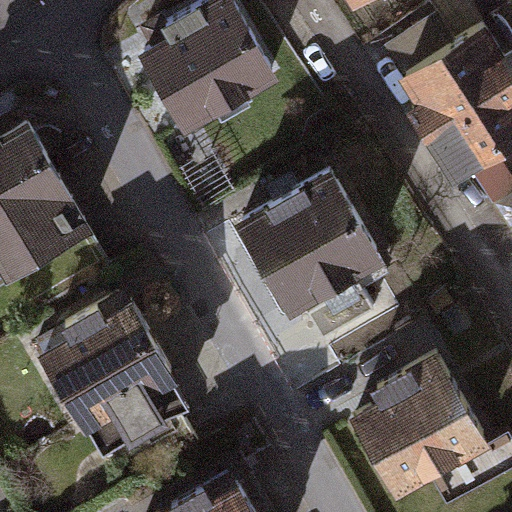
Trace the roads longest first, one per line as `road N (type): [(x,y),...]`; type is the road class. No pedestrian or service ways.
road 1 (residential): [(334,511),(51,34)]
road 2 (residential): [(511,308),(314,0)]
